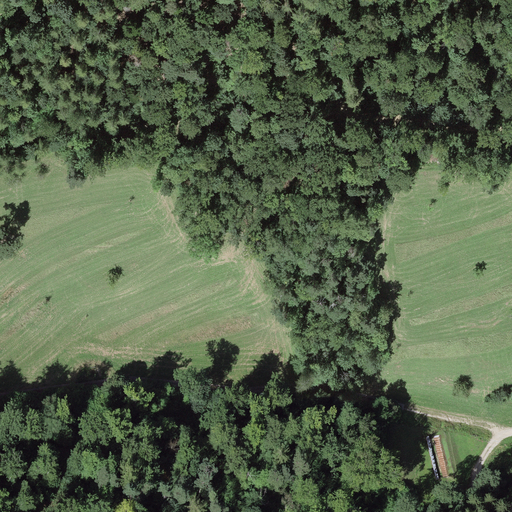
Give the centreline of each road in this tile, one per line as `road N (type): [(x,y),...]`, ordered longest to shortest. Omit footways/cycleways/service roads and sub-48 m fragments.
road 1 (track): [(0,395),(98,382),(304,391),(500,430)]
road 2 (track): [(511,131),(304,119),(128,129)]
road 3 (track): [(0,166),(128,129)]
